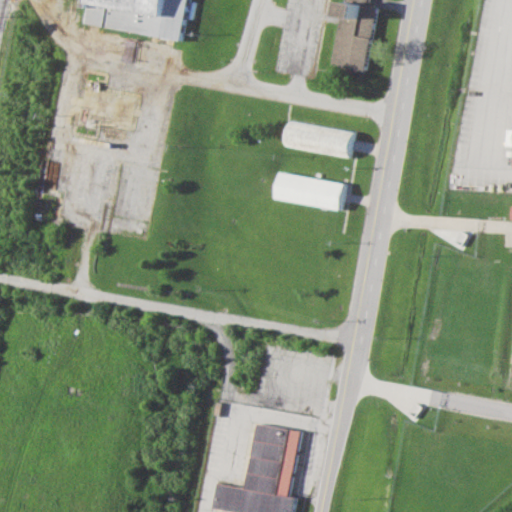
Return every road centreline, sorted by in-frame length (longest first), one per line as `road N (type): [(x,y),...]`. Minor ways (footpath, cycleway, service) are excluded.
road 1 (residential): [(319,511),(357,340),(411,0)]
road 2 (track): [(5,511),(98,294)]
